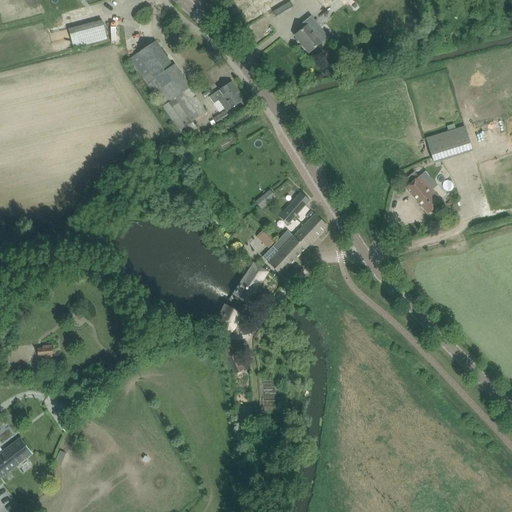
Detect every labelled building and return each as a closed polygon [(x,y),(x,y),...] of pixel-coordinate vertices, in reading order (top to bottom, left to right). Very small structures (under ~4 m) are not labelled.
[(290,1),(273,11),(276,17),(293,6),(290,1)] [(302,30),(295,35),(299,40),(309,53),(317,46),(321,43),(327,38),(311,17),(300,26),(302,30)] [(102,21),(69,29),(74,48),(107,39),(102,21)] [(147,47),(130,59),(184,137),(197,127),(193,121),(206,112),(190,88),(191,87),(175,64),(172,66),(155,41),(147,47)] [(214,94),(209,97),(214,104),(219,101),(225,111),(214,119),(218,126),(230,117),(226,112),(244,100),(232,82),(214,94)] [(465,126),(427,138),(434,163),(473,151),(465,126)] [(420,176),(406,188),(428,213),(442,201),(420,176)] [(270,191),(262,197),(267,203),(275,197),(270,191)] [(301,192),(279,217),(288,224),(288,225),(303,208),(310,200),(301,192)] [(450,211),(440,215),(443,221),(453,217),(450,211)] [(294,236),(279,252),(284,257),(285,257),(292,263),(311,243),(323,230),(327,226),(326,224),(315,214),(308,221),(299,231),(294,236)] [(264,230),(259,235),(269,246),(275,241),(264,230)] [(273,246),(262,258),(268,263),(281,275),(292,263),(285,257),(284,257),(279,252),(273,246)] [(243,279),(233,295),(246,304),(257,288),(268,272),(254,263),(243,279)] [(234,311),(240,299),(237,297),(231,309),(234,311)] [(222,314),(217,322),(232,332),(237,321),(238,322),(242,315),(234,311),(231,309),(226,306),(222,314)] [(43,349),(37,349),(38,352),(38,356),(43,356),(44,358),(53,357),(52,355),(54,352),(54,349),(52,348),(51,345),(43,346),(43,349)] [(232,345),(224,350),(236,374),(247,368),(241,358),(239,359),(232,345)] [(0,454),(0,453),(0,477),(12,469),(32,453),(21,438),(0,454)]
